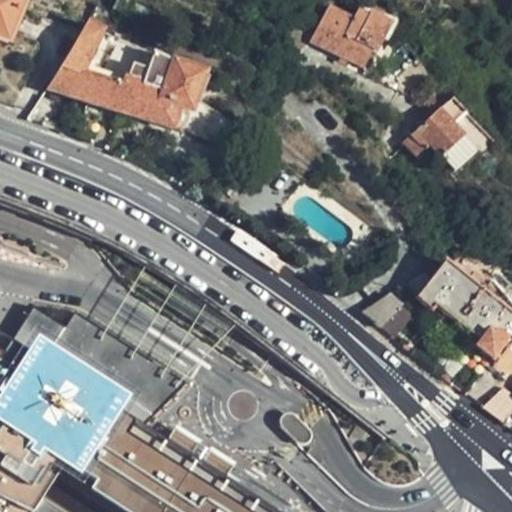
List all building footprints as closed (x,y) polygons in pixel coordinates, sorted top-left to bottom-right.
[(377,56),(391,25),(370,15),(366,20),(352,14),(349,21),(326,10),(310,44),(365,70),(372,54),(377,56)] [(86,23),(46,91),(170,130),(178,108),(190,111),(202,74),(151,55),(142,85),(115,77),(113,83),(78,71),(82,65),(87,66),(100,30),(86,23)] [(58,63),(71,41),(55,31),(42,54),(58,63)] [(453,99),(440,111),(458,131),(471,119),(453,99)] [(458,131),(440,111),(405,143),(418,157),(430,146),(455,174),(478,153),(458,131)] [(511,318),(462,276),(446,262),(432,280),(417,299),(441,319),(446,315),(469,333),(465,339),(494,363),(511,342),(511,318)] [(106,333),(190,386),(245,333),(196,298),(148,270),(106,333)] [(359,314),(397,344),(407,334),(390,320),(402,309),(390,296),(366,312),(359,314)] [(0,511),(259,511),(140,436),(190,386),(106,333),(77,315),(68,329),(64,327),(36,309),(9,350),(0,344),(0,511)] [(489,414),(511,430),(511,428),(511,401),(504,395),(489,414)] [(306,435),(296,419),(292,417),(289,418),(286,419),(284,421),(282,424),(282,429),(292,444),(296,448),(301,447),(303,445),(306,443),(307,440),(306,435)]
